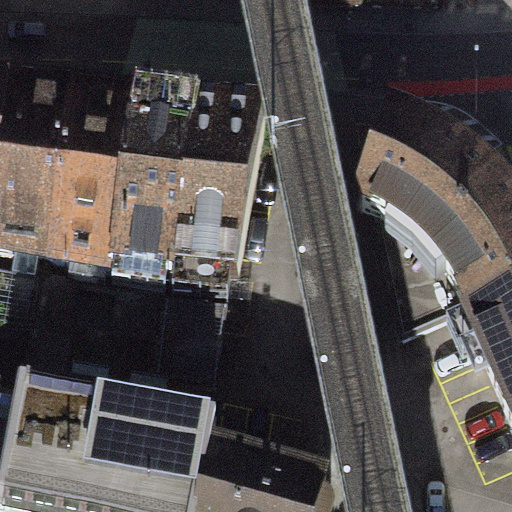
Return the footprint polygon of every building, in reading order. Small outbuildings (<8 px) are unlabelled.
[(0,256),(53,268),(75,95),(3,88),(0,127),(0,256)] [(75,95),(53,268),(114,280),(115,276),(138,103),(75,95)] [(138,103),(115,276),(175,285),(177,274),(203,112),(138,103)] [(203,112),(177,274),(243,283),(269,121),(203,112)] [(453,297),(469,332),(511,313),(511,190),(463,152),(396,120),(360,224),(401,246),(432,268),(453,297)] [(53,279),(45,384),(75,386),(83,282),(53,279)] [(218,390),(228,311),(120,298),(116,332),(165,338),(160,383),(218,390)] [(511,428),(511,313),(469,332),(511,428)] [(0,511),(6,511),(28,396),(0,390),(0,511)] [(211,511),(223,457),(227,433),(28,396),(6,511),(211,511)] [(223,457),(211,511),(334,511),(340,489),(223,457)]
